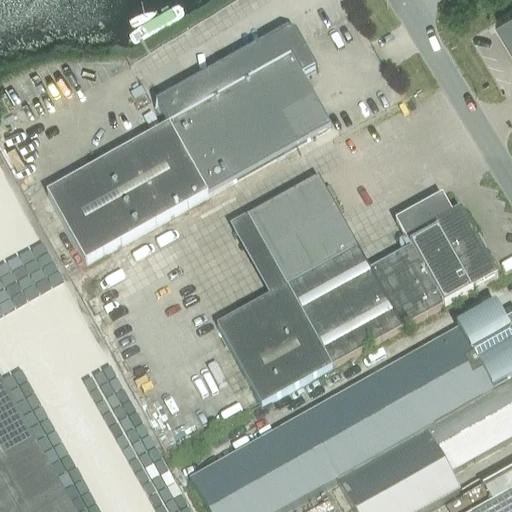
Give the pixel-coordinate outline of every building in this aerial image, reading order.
[(511,9),(495,20),(495,21),(511,48),(511,9)] [(46,196),(86,267),(332,130),(304,80),(318,72),(297,35),(290,31),(149,110),(161,132),(46,196)] [(371,275),(349,234),(319,181),(248,221),(287,291),(217,330),(262,411),(472,295),(471,294),(498,280),(476,241),(477,241),(461,213),(453,218),(443,201),(397,226),(411,253),(371,275)] [(459,333),(190,483),(206,511),(285,511),(337,484),(352,511),(428,511),(460,494),(450,477),(511,442),(511,326),(507,329),(496,310),(458,332),(459,333)] [(176,511),(101,378),(22,421),(0,379),(0,511),(176,511)] [(511,511),(511,474),(483,491),(492,508),(484,511),(511,511)]
